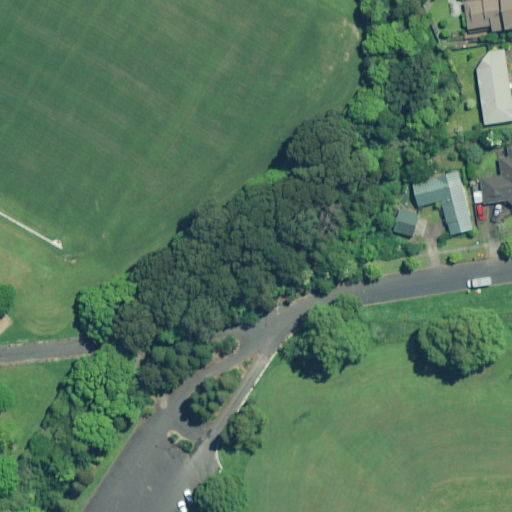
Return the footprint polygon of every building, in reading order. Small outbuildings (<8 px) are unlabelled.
[(511,30),(511,0),(483,0),(483,1),(464,3),(468,31),(491,28),(492,33),(511,30)] [(511,98),(510,99),(503,52),(474,56),(485,126),(511,122),(511,98)] [(511,148),(508,149),(509,158),(498,159),(501,177),(470,181),(473,207),(511,202),(511,148)] [(472,231),(457,173),(412,185),(418,208),(441,202),(450,237),(472,231)] [(415,236),(417,215),(396,213),(394,235),(415,236)]
